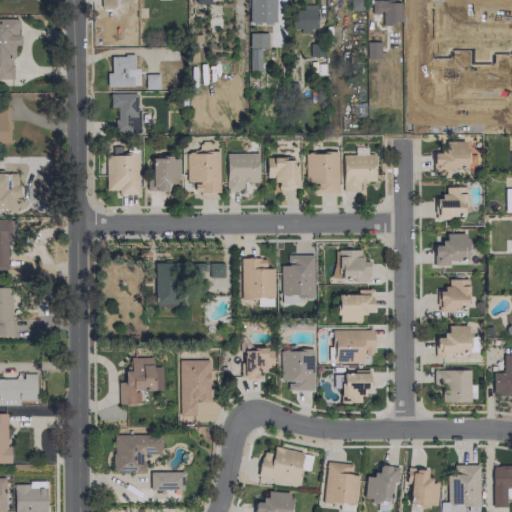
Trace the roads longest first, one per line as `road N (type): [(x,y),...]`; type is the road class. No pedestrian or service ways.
road 1 (tertiary): [(71,0),(79,511)]
road 2 (residential): [(404,225),(76,225)]
road 3 (residential): [(405,430),(404,139)]
road 4 (residential): [(246,418),(327,430),(511,432)]
